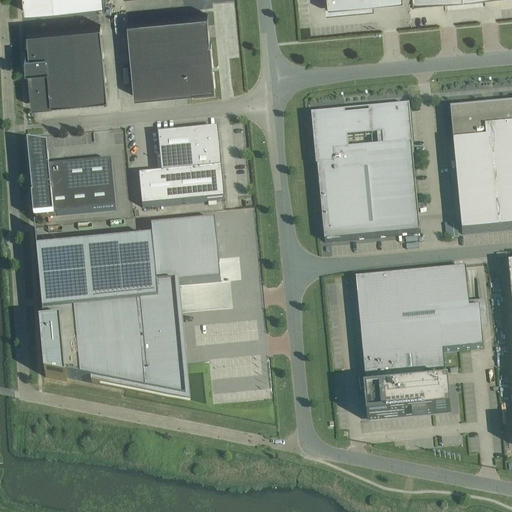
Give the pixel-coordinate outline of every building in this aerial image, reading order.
[(22,0),(24,12),(104,5),(103,0),(22,0)] [(388,0),(325,0),(327,12),(374,8),(374,1),(388,0)] [(455,8),(452,0),(444,0),(448,10),(455,8)] [(193,92),(193,93),(194,92),(194,91),(214,89),(214,88),(210,44),(211,44),(211,43),(210,43),(208,15),(127,22),(131,55),(132,63),(131,63),(132,65),(131,65),(134,97),(146,96),(146,95),(154,94),(154,95),(157,95),(193,92)] [(53,105),(53,103),(107,98),(100,25),(27,32),(28,44),(26,44),(27,56),(25,56),(26,71),(28,71),(32,107),(53,105)] [(511,104),(451,111),(462,235),(511,229),(511,104)] [(316,155),(317,155),(325,243),(420,234),(412,146),(413,146),(410,107),(369,111),(369,115),(360,116),(360,114),(355,114),(355,116),(346,117),(345,113),(312,116),(315,155),(316,155)] [(143,207),(143,208),(225,200),(222,167),(221,167),(219,150),(219,149),(218,144),(219,144),(218,144),(217,131),(199,132),(199,131),(196,132),(188,133),(188,132),(168,134),(168,135),(160,136),(160,135),(158,135),(162,174),(140,176),(140,177),(146,176),(149,207),(143,207)] [(30,145),(34,189),(32,189),(35,218),(54,216),(57,215),(57,216),(116,210),(111,162),(69,166),(49,167),(49,162),(48,159),(49,159),(48,159),(48,156),(49,156),(48,156),(48,154),(48,153),(47,150),(43,149),(43,148),(43,149),(39,148),(38,148),(34,148),(34,147),(31,147),(30,135),(29,135),(30,145)] [(76,248),(38,251),(45,325),(41,326),(46,378),(67,382),(67,378),(126,390),(154,395),(187,402),(182,346),(177,286),(221,282),(215,222),(152,227),(153,241),(76,248)] [(466,270),(356,281),(366,380),(365,380),(366,384),(365,385),(366,385),(366,389),(365,389),(366,389),(367,393),(365,393),(368,422),(413,418),(413,423),(428,422),(428,417),(451,414),(449,385),(447,386),(444,353),(484,349),(480,309),(470,310),(466,270)] [(240,401),(240,421),(251,421),(252,402),(240,401)] [(270,402),(255,403),(256,415),(271,415),(270,402)]
